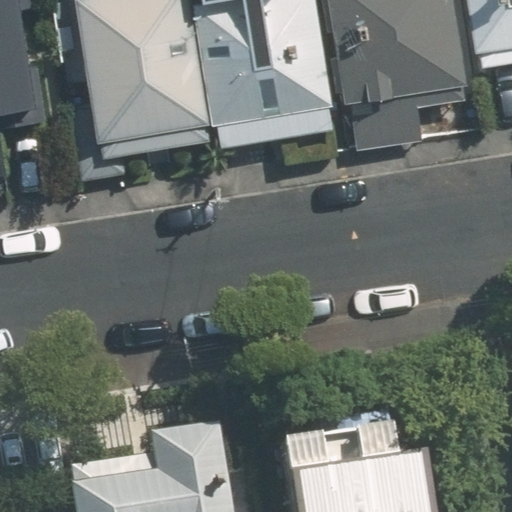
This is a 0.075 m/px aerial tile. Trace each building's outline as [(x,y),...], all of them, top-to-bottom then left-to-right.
[(0,0),(0,119),(47,108),(24,12),(44,7),(42,0),(0,0)] [(190,16),(187,0),(80,0),(105,153),(218,135),(197,15),(190,16)] [(218,135),(220,146),(275,137),(278,156),(336,147),(320,0),(204,0),(206,10),(197,15),(218,135)] [(354,98),(362,148),(425,138),(419,101),(472,93),(457,0),(333,0),(345,99),(354,98)] [(511,0),(471,0),(483,73),(511,68),(511,0)] [(229,511),(214,426),(145,438),(149,457),(66,472),(72,511),(229,511)] [(430,511),(422,454),(395,458),(390,426),(279,443),(289,511),(430,511)]
